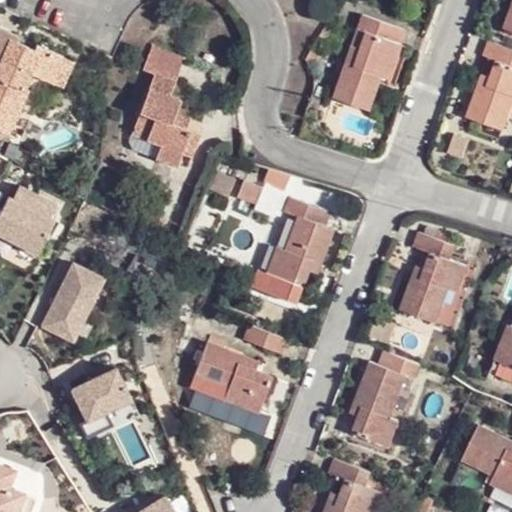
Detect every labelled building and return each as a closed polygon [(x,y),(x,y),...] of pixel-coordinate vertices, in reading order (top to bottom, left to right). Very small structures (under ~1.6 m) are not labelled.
[(511,0),(510,6),(500,2),(490,33),(511,42),(511,0)] [(356,33),(350,49),(344,63),(335,61),(322,95),(358,108),(369,74),(379,79),(395,44),(385,42),(390,27),(351,11),(345,30),(356,33)] [(54,78),(64,55),(38,44),(34,53),(18,45),(22,35),(0,25),(0,129),(15,137),(37,88),(31,86),(37,71),(54,78)] [(486,60),(480,77),(475,94),(466,90),(454,119),(489,133),(503,98),(511,100),(511,70),(508,69),(511,59),(511,53),(479,40),(472,54),(486,60)] [(306,41),(296,56),(310,68),(320,51),(306,41)] [(344,63),(350,49),(341,46),(335,61),(344,63)] [(184,60),(151,47),(141,66),(154,73),(129,130),(186,155),(193,139),(177,132),(181,123),(170,117),(178,101),(169,97),(184,60)] [(77,60),(64,55),(54,78),(66,84),(77,60)] [(475,94),(480,77),(473,73),(466,90),(475,94)] [(249,181),(230,174),(223,193),(243,201),(249,181)] [(62,203),(21,179),(0,214),(0,227),(39,251),(58,218),(54,216),(62,203)] [(316,211),(278,193),(271,207),(284,214),(270,246),(263,244),(251,273),(259,277),(278,286),(282,284),(287,270),(296,254),(306,258),(317,230),(310,227),(316,211)] [(420,254),(414,270),(409,290),(399,287),(390,315),(428,329),(440,294),(448,297),(458,268),(438,260),(442,246),(409,234),(405,247),(420,254)] [(298,277),(306,258),(296,254),(287,270),(298,277)] [(73,263),(36,324),(66,342),(103,281),(73,263)] [(409,290),(414,270),(405,268),(399,287),(409,290)] [(275,337),(234,319),(227,337),(270,353),(275,337)] [(511,329),(499,365),(511,370),(511,329)] [(225,359),(231,349),(199,332),(180,364),(214,382),(207,394),(240,412),(260,375),(244,368),(225,359)] [(248,358),(231,349),(225,359),(244,368),(248,358)] [(352,364),(340,398),(351,400),(346,420),(340,436),(378,449),(389,417),(381,415),(393,376),(401,381),(407,362),(369,349),(365,368),(352,364)] [(120,370),(74,391),(90,423),(135,402),(120,370)] [(351,400),(340,398),(335,416),(346,420),(351,400)] [(511,453),(509,452),(511,445),(511,440),(483,426),(465,464),(497,479),(493,486),(511,494),(511,453)] [(79,427),(65,437),(87,472),(102,463),(79,427)] [(335,483),(329,499),(324,511),(364,511),(370,497),(352,490),(357,478),(320,463),(315,476),(335,483)] [(13,476),(0,470),(0,511),(16,511),(20,503),(3,497),(13,476)] [(324,511),(329,499),(322,496),(319,500),(313,511),(324,511)] [(172,511),(166,501),(144,511),(172,511)]
